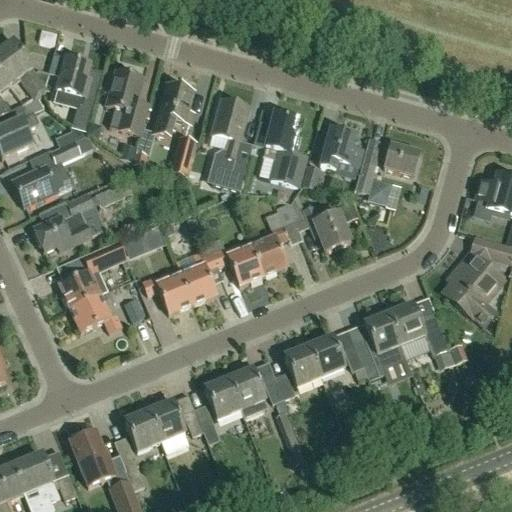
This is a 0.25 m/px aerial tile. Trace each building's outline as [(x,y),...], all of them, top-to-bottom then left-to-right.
[(0,54),(0,79),(7,90),(17,82),(34,105),(41,102),(48,79),(38,76),(35,79),(30,73),(31,72),(11,46),(0,54)] [(71,132),(72,133),(84,137),(92,112),(92,110),(102,77),(88,73),(89,69),(78,66),(78,62),(70,60),(68,64),(66,63),(57,95),(66,98),(63,109),(76,112),(71,132)] [(105,111),(114,113),(134,119),(137,108),(143,84),(115,76),(105,111)] [(0,102),(0,95),(7,90),(0,79),(0,119),(10,115),(0,102)] [(153,139),(154,140),(169,144),(174,124),(190,129),(193,118),(188,116),(193,97),(166,90),(158,120),(154,137),(153,139)] [(33,118),(42,114),(37,104),(34,105),(20,110),(25,121),(0,132),(0,162),(1,164),(31,150),(24,135),(37,129),(33,118)] [(241,191),(247,169),(236,166),(241,148),(238,148),(248,112),(220,105),(210,140),(227,145),(216,185),(241,191)] [(134,119),(114,113),(109,133),(140,141),(142,133),(148,111),(137,108),(134,119)] [(305,162),(293,159),(298,141),(294,140),(298,126),(274,120),(262,163),(275,166),(270,185),(297,192),(305,162)] [(84,137),(72,133),(71,137),(64,140),(69,149),(86,142),(83,141),(84,137)] [(142,133),(140,141),(132,169),(144,173),(147,160),(149,161),(154,140),(153,139),(154,137),(142,133)] [(361,156),(350,153),(353,141),(330,135),(320,172),(333,175),(336,167),(346,169),(357,172),(361,156)] [(188,182),(188,181),(197,148),(181,144),(172,178),(188,182)] [(368,145),(361,169),(354,195),(366,198),(376,162),(385,165),(382,174),(412,182),(418,158),(389,150),(388,152),(380,149),(380,148),(368,145)] [(60,153),(50,158),(55,169),(57,168),(61,166),(79,158),(75,147),(69,149),(60,153)] [(307,170),(301,191),(315,195),(318,184),(321,174),(307,170)] [(56,199),(45,174),(44,171),(11,186),(23,214),(56,199)] [(479,186),(474,205),(477,205),(488,208),(486,213),(510,219),(511,220),(511,182),(496,178),(493,190),(479,186)] [(376,213),(396,213),(396,188),(376,188),(376,213)] [(117,189),(94,200),(98,210),(99,211),(122,201),(117,189)] [(71,221),(60,226),(59,224),(33,235),(43,257),(56,251),(58,256),(89,242),(79,219),(93,213),(87,200),(66,209),(71,221)] [(286,209),(294,229),(305,224),(314,244),(319,242),(325,257),(349,248),(337,218),(317,226),(312,213),(303,217),(297,200),(292,207),(286,209)] [(249,252),(261,282),(285,273),(276,248),(287,243),(283,233),(294,229),(286,209),(277,213),(278,216),(264,222),(270,236),(273,243),(249,252)] [(207,248),(216,272),(227,267),(237,292),(261,282),(249,252),(226,261),(219,243),(207,248)] [(179,280),(191,311),(215,301),(206,276),(216,272),(207,248),(196,253),(203,270),(179,280)] [(511,252),(494,248),(490,262),(511,267),(511,252)] [(69,314),(98,301),(106,298),(96,276),(126,263),(119,249),(77,268),(82,279),(58,290),(69,314)] [(453,290),(445,300),(467,319),(484,333),(497,319),(484,308),(503,285),(487,272),(470,257),(469,257),(452,278),(459,284),(453,290)] [(166,321),(191,311),(179,280),(155,290),(153,283),(141,288),(146,300),(156,296),(166,321)] [(108,338),(121,332),(115,320),(108,323),(98,301),(69,314),(79,337),(103,326),(108,338)] [(131,328),(144,322),(135,303),(123,309),(131,328)] [(442,358),(448,355),(433,318),(417,324),(411,309),(387,319),(400,350),(424,340),(432,362),(442,358)] [(387,319),(363,329),(369,344),(364,345),(374,368),(379,381),(386,378),(384,372),(382,368),(392,364),(393,361),(403,358),(400,350),(387,319)] [(307,351),(320,382),(343,373),(331,342),(307,351)] [(353,350),(363,373),(368,386),(379,381),(364,345),(353,350)] [(351,377),(363,373),(353,350),(342,355),(351,377)] [(296,392),(320,382),(307,351),(283,361),(296,392)] [(227,383),(239,414),(243,424),(263,416),(262,414),(265,408),(263,405),(264,404),(252,373),(227,383)] [(274,382),(283,405),(294,400),(285,378),(274,382)] [(275,408),(280,419),(275,421),(295,471),(300,469),(302,475),(308,472),(286,419),(288,418),(283,405),(274,382),(262,387),(272,409),(275,408)] [(216,424),(239,414),(227,383),(204,393),(216,424)] [(148,415),(160,446),(184,437),(172,406),(148,415)] [(194,415),(203,437),(208,451),(220,446),(205,410),(194,415)] [(136,456),(160,446),(148,415),(123,425),(136,456)] [(203,437),(194,415),(183,419),(192,441),(203,437)] [(123,469),(114,448),(119,460),(107,465),(103,453),(101,454),(94,437),(69,447),(88,492),(106,485),(117,511),(137,511),(138,511),(135,503),(124,476),(126,476),(123,469)] [(125,443),(114,448),(126,476),(124,476),(132,495),(144,490),(125,443)] [(12,470),(23,498),(41,490),(48,507),(58,503),(51,486),(51,485),(41,459),(12,470)] [(7,511),(4,505),(23,498),(12,470),(0,474),(0,511),(7,511)] [(63,504),(76,499),(67,479),(55,484),(63,504)]
